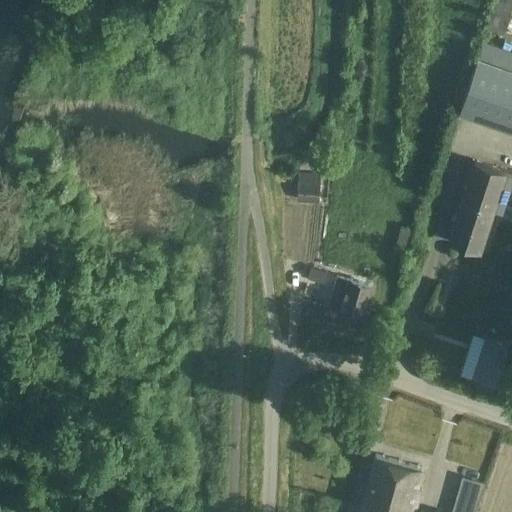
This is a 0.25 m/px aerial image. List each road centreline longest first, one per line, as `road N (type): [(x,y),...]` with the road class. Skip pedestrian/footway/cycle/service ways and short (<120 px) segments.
road 1 (unclassified): [(231,511),(246,180)]
road 2 (unclassified): [(511,418),(278,350)]
road 3 (unclassified): [(246,180),(250,0)]
road 4 (unclassified): [(278,350),(246,180)]
road 5 (unclassified): [(267,511),(278,350)]
